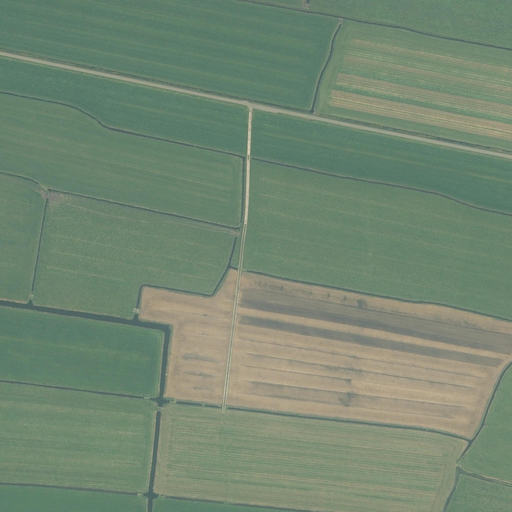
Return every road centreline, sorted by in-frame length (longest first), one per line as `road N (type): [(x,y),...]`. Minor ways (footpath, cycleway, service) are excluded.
road 1 (unclassified): [(511,157),(0,52)]
road 2 (track): [(223,412),(250,104)]
